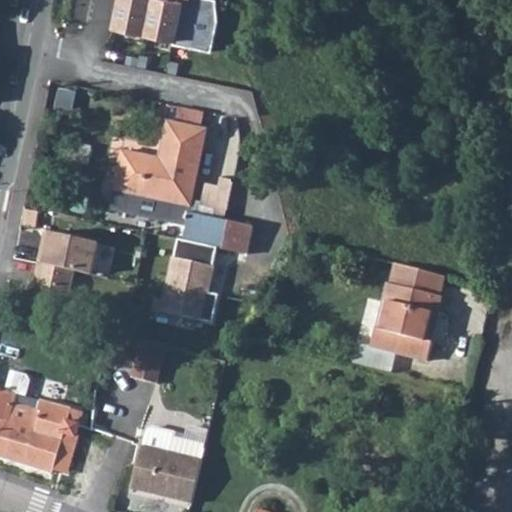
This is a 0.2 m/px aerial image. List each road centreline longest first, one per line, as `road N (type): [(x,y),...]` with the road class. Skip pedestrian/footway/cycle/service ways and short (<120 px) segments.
road 1 (tertiary): [(38,0),(0,185)]
road 2 (track): [(486,489),(511,353)]
road 3 (track): [(511,120),(508,84),(473,0)]
